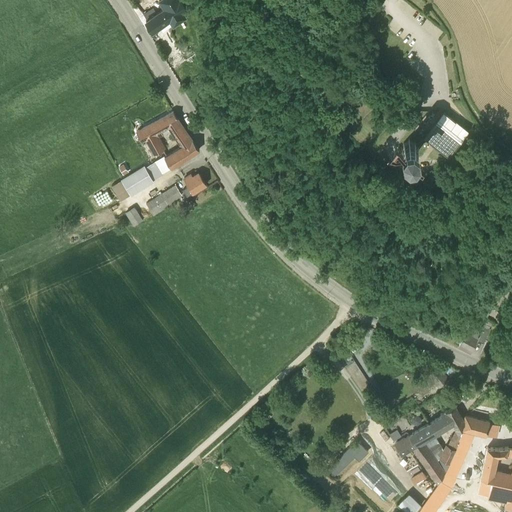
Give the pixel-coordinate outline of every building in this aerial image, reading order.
[(154,7),(144,13),(147,19),(146,20),(152,31),(160,26),(170,20),(173,25),(180,21),(186,18),(182,12),(186,10),(180,0),(159,0),(165,8),(157,13),(154,7)] [(170,112),(136,131),(142,142),(146,140),(153,155),(155,153),(162,150),(166,148),(160,136),(163,135),(161,132),(168,128),(180,146),(182,144),(183,147),(194,140),(192,138),(190,134),(173,110),(170,112)] [(461,140),(436,120),(423,136),(448,156),(461,140)] [(165,155),(171,167),(199,149),(194,140),(183,147),(182,144),(180,146),(165,155)] [(407,157),(414,156),(419,151),(417,144),(412,140),(405,141),(401,146),(402,153),(407,157)] [(158,159),(154,161),(162,173),(171,167),(165,155),(158,159)] [(129,172),(122,162),(119,164),(121,166),(118,167),(123,175),(129,172)] [(145,164),(135,170),(144,186),(154,180),(153,179),(146,166),(145,164)] [(185,188),(182,189),(187,196),(189,195),(192,193),(206,184),(199,172),(192,176),(191,173),(183,178),(187,186),(185,188)] [(163,192),(145,203),(152,214),(153,215),(154,214),(178,200),(177,198),(182,195),(175,184),(163,192)] [(134,225),(143,219),(134,206),(125,212),(134,225)] [(487,285),(481,297),(489,301),(495,289),(487,285)] [(471,350),(479,335),(478,334),(483,323),(472,318),(458,344),(471,350)] [(485,325),(479,337),(485,340),(491,328),(485,325)] [(426,373),(434,382),(439,388),(449,378),(436,363),(425,373),(426,373)] [(440,414),(428,422),(436,434),(452,424),(456,429),(448,444),(445,443),(443,448),(437,460),(445,470),(445,471),(450,461),(450,460),(463,433),(460,432),(462,429),(464,423),(463,421),(454,405),(439,413),(440,414)] [(464,423),(462,429),(486,435),(490,420),(465,414),(463,421),(464,423)] [(424,442),(436,434),(428,422),(409,434),(416,446),(424,442)] [(401,435),(397,428),(389,433),(393,439),(401,435)] [(409,434),(395,442),(402,455),(413,448),(416,446),(409,434)] [(368,451),(356,439),(327,468),(334,476),(354,456),(359,460),(368,451)] [(413,448),(437,483),(444,473),(445,470),(437,460),(424,442),(416,446),(413,448)] [(486,447),(480,477),(492,479),(488,498),(506,502),(505,508),(511,509),(511,469),(511,472),(499,470),(495,469),(496,463),(498,455),(507,455),(508,449),(508,447),(499,448),(486,447)] [(411,478),(410,478),(414,484),(426,476),(422,470),(411,478)]
